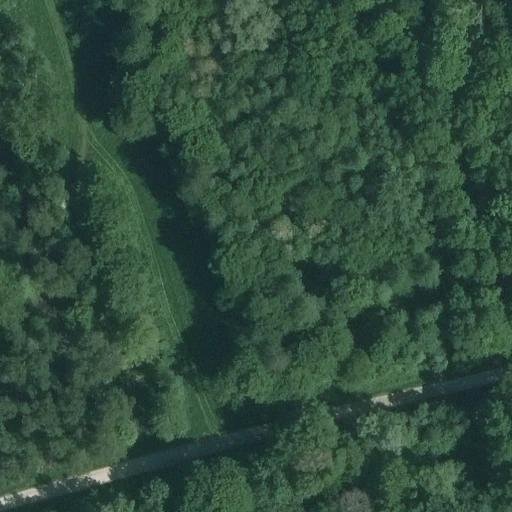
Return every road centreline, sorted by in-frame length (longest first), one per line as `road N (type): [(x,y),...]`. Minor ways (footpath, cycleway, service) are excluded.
road 1 (track): [(266,432),(0,503)]
road 2 (track): [(266,432),(511,368)]
